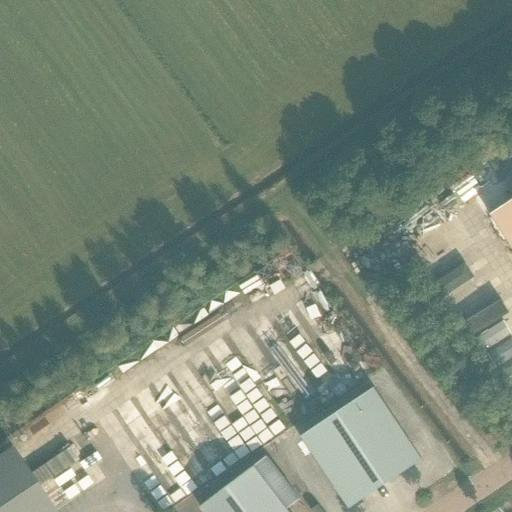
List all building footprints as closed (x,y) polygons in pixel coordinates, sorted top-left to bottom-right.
[(511,197),(490,212),(511,245),(511,197)] [(460,248),(447,257),(459,275),(472,266),(460,248)] [(470,301),(497,335),(511,323),(511,304),(509,300),(503,305),(488,287),(470,301)] [(511,327),(498,337),(510,355),(511,353),(511,327)] [(252,345),(259,357),(239,368),(247,383),(243,385),(262,421),(278,413),(269,395),(284,387),(260,342),(252,345)] [(422,459),(375,388),(302,437),(349,508),(422,459)] [(278,397),(284,413),(298,407),(291,391),(278,397)] [(97,446),(80,455),(72,439),(43,455),(52,473),(80,458),(84,466),(102,456),(97,446)] [(55,511),(13,449),(0,458),(0,511),(55,511)] [(289,511),(287,508),(299,498),(268,457),(201,507),(204,511),(289,511)] [(176,466),(166,474),(183,495),(193,487),(176,466)] [(59,486),(66,498),(96,480),(89,468),(59,486)]
